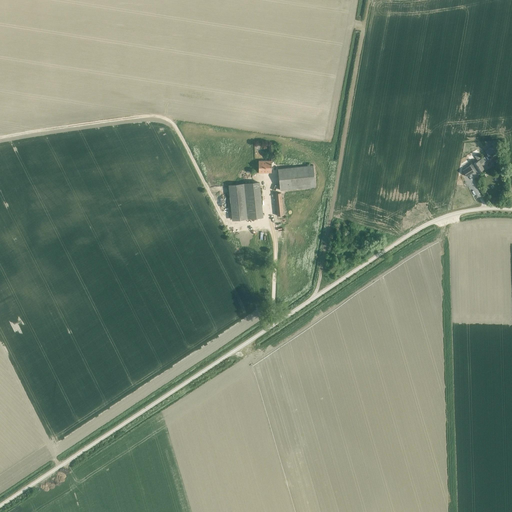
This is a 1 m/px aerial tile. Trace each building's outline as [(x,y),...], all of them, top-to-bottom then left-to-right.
[(495,144),(485,151),(489,157),(492,156),(493,157),(500,152),(495,144)] [(470,166),(462,170),(466,176),(474,172),(477,171),(478,173),(484,169),(481,164),(486,160),(484,157),(478,161),(478,160),(473,164),(472,163),(469,165),(470,166)] [(259,173),(271,172),(271,161),(258,161),(259,173)] [(280,190),(316,186),(313,165),(278,169),(280,190)] [(231,219),(262,216),(259,183),(228,186),(231,219)]
